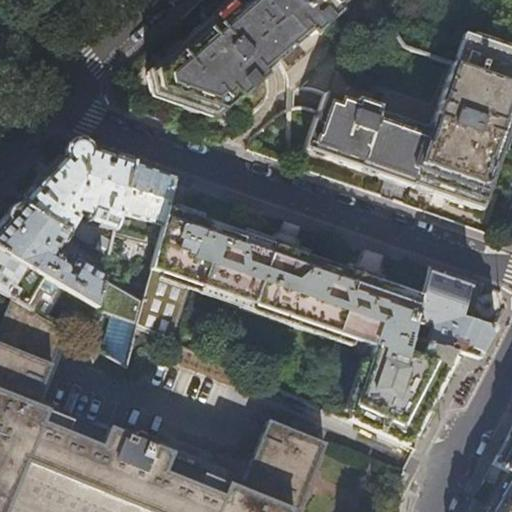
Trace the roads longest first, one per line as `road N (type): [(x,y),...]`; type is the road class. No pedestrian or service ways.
road 1 (residential): [(47,106),(511,268)]
road 2 (residential): [(426,511),(511,351)]
road 3 (tertiary): [(155,0),(47,106)]
